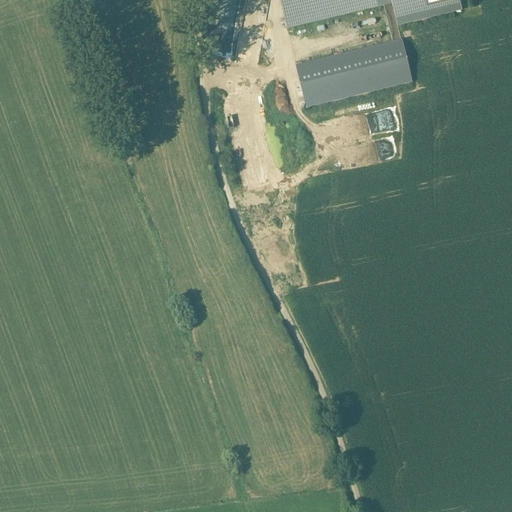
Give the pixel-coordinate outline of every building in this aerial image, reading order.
[(279,0),(287,28),(392,3),(391,0),(279,0)] [(391,0),(392,3),(397,26),(430,18),(425,0),(391,0)] [(425,0),(430,18),(461,10),(459,0),(425,0)] [(402,43),(296,68),(306,110),(412,85),(402,43)] [(267,167),(244,171),(251,212),(273,208),(272,203),(276,203),(275,197),(272,197),(267,167)] [(319,317),(304,323),(323,367),(338,361),(319,317)]
